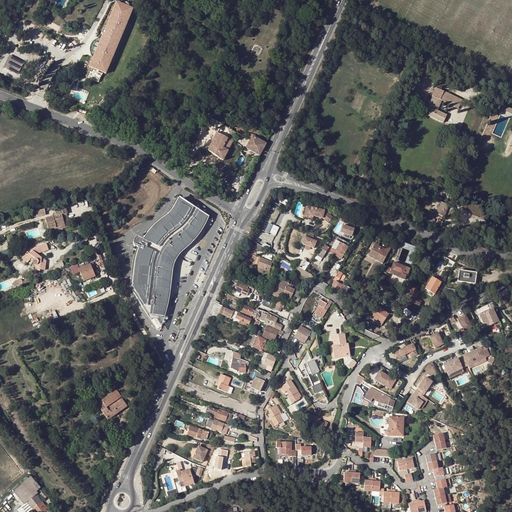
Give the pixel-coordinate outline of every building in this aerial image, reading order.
[(103,73),(106,74),(112,58),(114,59),(130,22),(128,21),(133,7),(131,6),(131,4),(127,3),(126,4),(117,1),(106,28),(104,27),(102,32),(104,33),(102,36),(94,56),(89,67),(100,71),(103,73)] [(94,55),(94,56),(102,36),(98,37),(97,38),(94,40),(91,44),(91,46),(91,50),(92,53),(94,55)] [(3,67),(18,75),(25,62),(10,54),(3,67)] [(86,76),(94,79),(95,77),(96,74),(88,71),(86,76)] [(98,83),(99,82),(96,80),(97,77),(98,75),(96,74),(95,77),(94,79),(86,76),(85,77),(88,79),(91,81),(95,81),(98,83)] [(479,83),(470,79),(467,87),(475,91),(479,83)] [(433,96),(431,100),(429,103),(427,109),(430,111),(428,116),(443,123),(446,115),(436,111),(441,100),(458,108),(462,101),(436,88),(432,96),(433,96)] [(232,130),(206,114),(203,122),(219,129),(208,150),(223,160),(233,141),(228,138),(232,130)] [(233,138),(234,138),(237,133),(232,130),(228,138),(232,140),(233,138)] [(264,141),(253,135),(252,136),(246,148),(259,156),(266,144),(263,142),(264,141)] [(236,187),(242,174),(236,172),(231,185),(236,187)] [(245,186),(249,178),(243,176),(240,183),(245,186)] [(146,316),(161,317),(166,303),(168,289),(169,275),(170,265),(173,259),(180,251),(188,244),(195,237),(201,227),(206,217),(176,198),(171,207),(166,214),(158,219),(150,226),(139,239),(132,236),(129,243),(135,247),(133,252),(129,266),(127,288),(146,316)] [(448,205),(441,202),(436,214),(444,217),(446,211),(448,205)] [(282,207),(272,203),(259,230),(269,234),(273,225),(282,207)] [(328,224),(333,217),(325,211),(306,207),(304,217),(313,219),(314,216),(321,218),(328,224)] [(48,229),(54,228),(60,226),(61,230),(65,228),(61,214),(66,213),(65,209),(55,212),(56,215),(45,218),(48,229)] [(279,228),(273,225),(270,233),(275,236),(279,228)] [(354,229),(343,226),(340,233),(344,234),(343,237),(349,239),(350,236),(352,237),(354,229)] [(314,236),(307,233),(302,244),(306,246),(304,248),(309,250),(311,247),(314,249),(316,242),(312,240),(314,236)] [(346,252),(348,247),(336,240),(331,249),(330,252),(337,256),(342,259),(344,256),(346,252)] [(379,244),(376,242),(369,256),(383,264),(391,247),(388,245),(385,250),(378,246),(379,244)] [(329,248),(323,244),(317,256),(322,259),(329,248)] [(416,247),(407,244),(405,249),(414,252),(416,247)] [(27,252),(24,256),(29,260),(31,258),(33,261),(32,262),(32,263),(33,264),(34,265),(35,265),(35,270),(39,271),(40,270),(44,270),(46,261),(37,254),(48,250),(47,246),(32,251),(33,251),(30,254),(27,252)] [(255,267),(257,268),(269,272),(272,262),(260,258),(259,258),(256,266),(255,267)] [(451,270),(455,264),(456,263),(448,259),(444,266),(451,270)] [(57,269),(65,266),(63,260),(55,263),(57,269)] [(310,264),(306,261),(301,269),(305,271),(310,264)] [(403,274),(406,267),(394,262),(390,273),(397,277),(404,280),(406,276),(405,275),(403,274)] [(79,269),(80,272),(83,279),(94,274),(90,264),(79,269)] [(73,275),(80,272),(79,269),(78,267),(71,270),(73,275)] [(305,272),(297,267),(294,272),(294,273),(295,275),(308,282),(311,275),(305,272)] [(338,271),(335,277),(334,280),(337,282),(340,278),(342,274),(338,271)] [(476,273),(459,271),(459,272),(457,272),(456,280),(458,281),(458,282),(475,284),(476,273)] [(441,283),(432,277),(425,288),(430,291),(428,294),(433,297),(441,283)] [(290,288),(291,285),(279,279),(279,280),(275,289),(273,289),(270,295),(278,299),(279,294),(283,295),(290,299),(294,290),(290,288)] [(238,282),(234,292),(240,295),(240,294),(241,292),(245,293),(247,289),(249,291),(253,292),(254,289),(238,282)] [(331,288),(341,293),(345,286),(342,284),(341,286),(335,282),(331,288)] [(300,299),(304,291),(298,289),(297,291),(295,297),(300,299)] [(416,289),(412,296),(409,300),(412,303),(420,291),(416,289)] [(294,290),(290,299),(289,302),(292,303),(295,297),(297,291),(294,290)] [(323,316),(332,302),(329,300),(326,304),(319,300),(318,302),(318,304),(318,305),(319,307),(316,312),(319,314),(317,316),(319,316),(320,314),(323,316)] [(285,304),(278,301),(275,309),(280,312),(282,308),(283,309),(285,304)] [(426,315),(428,312),(418,307),(414,304),(412,307),(426,315)] [(254,310),(244,305),(241,312),(251,316),(254,310)] [(389,314),(377,306),(370,315),(382,324),(389,314)] [(234,312),(222,307),(219,313),(231,319),(234,312)] [(479,315),(483,323),(485,322),(487,326),(488,327),(499,321),(492,309),(479,315)] [(55,310),(49,313),(52,319),(59,316),(55,310)] [(250,320),(238,314),(236,319),(240,321),(239,323),(246,326),(247,324),(248,324),(250,320)] [(267,316),(263,314),(260,319),(259,320),(264,322),(264,324),(273,328),(277,329),(278,330),(280,331),(282,326),(276,323),(276,322),(273,321),(275,318),(268,315),(267,316)] [(382,324),(370,315),(369,317),(381,326),(382,324)] [(463,316),(455,321),(463,334),(470,329),(463,316)] [(259,323),(256,322),(251,333),(254,335),(259,323)] [(407,327),(404,323),(391,331),(394,336),(407,327)] [(301,325),(294,336),(305,343),(312,332),(301,325)] [(276,331),(266,326),(262,336),(262,337),(274,342),(277,334),(278,331),(277,331),(278,330),(277,329),(276,331)] [(332,336),(333,345),(333,346),(332,346),(334,356),(349,354),(348,350),(347,350),(346,344),(344,334),(332,336)] [(435,334),(427,337),(433,349),(441,345),(435,334)] [(257,337),(254,335),(249,345),(252,346),(257,337)] [(266,341),(257,337),(252,346),(252,347),(262,352),(262,350),(265,345),(266,341)] [(333,346),(333,345),(330,345),(332,359),(349,356),(349,354),(334,356),(332,346),(333,346)] [(410,345),(392,353),(395,359),(407,354),(409,358),(415,355),(410,345)] [(471,353),(464,356),(469,366),(475,363),(488,357),(491,355),(488,349),(484,350),(483,347),(476,350),(471,353)] [(237,354),(233,352),(232,357),(230,369),(236,372),(236,373),(239,373),(246,374),(246,366),(248,366),(249,362),(241,360),(241,356),(237,354)] [(266,354),(262,364),(267,366),(266,369),(266,370),(271,372),(276,358),(266,354)] [(462,357),(462,356),(444,365),(446,369),(448,372),(449,375),(463,369),(467,367),(462,357)] [(497,359),(493,356),(489,362),(493,365),(497,359)] [(356,363),(352,359),(347,365),(351,369),(356,363)] [(319,371),(317,367),(314,360),(303,365),(313,386),(320,383),(318,378),(317,375),(316,374),(317,373),(319,371)] [(465,372),(463,369),(449,375),(451,378),(465,372)] [(373,379),(387,388),(393,379),(389,376),(388,377),(379,371),(373,379)] [(268,386),(275,374),(272,372),(271,374),(266,372),(261,383),(268,386)] [(228,393),(230,387),(228,386),(231,378),(221,374),(217,383),(219,384),(220,384),(219,389),(228,393)] [(124,386),(127,378),(120,375),(114,385),(122,389),(124,386)] [(424,378),(412,396),(411,395),(406,403),(416,410),(421,403),(424,404),(427,400),(421,397),(431,383),(424,378)] [(286,391),(289,395),(290,397),(288,398),(292,403),(300,399),(299,398),(301,397),(298,392),(297,390),(290,380),(286,382),(288,386),(282,389),(284,392),(286,391)] [(113,388),(99,398),(94,402),(97,405),(100,409),(108,420),(113,416),(127,406),(113,388)] [(391,399),(371,388),(365,399),(372,403),(373,399),(379,402),(378,403),(379,403),(386,406),(389,406),(394,408),(396,401),(391,400),(391,399)] [(234,412),(236,413),(237,409),(236,409),(238,402),(230,399),(228,406),(227,409),(234,412)] [(406,404),(404,408),(410,412),(413,408),(406,404)] [(100,409),(97,405),(89,410),(93,414),(100,409)] [(268,409),(270,413),(272,418),(270,419),(275,426),(283,421),(279,414),(280,413),(276,405),(268,409)] [(227,417),(231,418),(232,414),(219,409),(219,411),(208,407),(206,412),(217,416),(216,418),(225,421),(227,417)] [(315,419),(316,417),(306,413),(302,421),(308,424),(309,421),(313,423),(311,428),(319,432),(322,427),(325,429),(328,423),(324,421),(324,423),(319,421),(315,419)] [(404,418),(392,417),(391,430),(388,430),(387,430),(386,431),(386,432),(385,433),(385,434),(385,435),(386,436),(387,436),(388,437),(403,437),(404,418)] [(228,428),(228,426),(224,424),(224,423),(219,421),(218,422),(216,430),(221,432),(221,433),(226,434),(228,428)] [(209,432),(191,426),(190,429),(188,435),(201,439),(201,438),(205,439),(207,434),(208,435),(209,432)] [(364,437),(364,433),(357,432),(356,432),(355,442),(364,443),(364,437)] [(444,433),(434,435),(436,443),(446,440),(444,433)] [(372,438),(364,437),(364,443),(364,447),(372,448),(372,438)] [(446,440),(436,443),(438,450),(447,448),(446,440)] [(280,454),(284,454),(287,454),(287,456),(296,456),(296,450),(292,450),(292,442),(277,442),(277,448),(280,448),(280,454)] [(205,449),(198,446),(193,458),(203,462),(206,454),(208,451),(212,453),(215,447),(207,444),(205,449)] [(241,453),(242,459),(245,458),(246,466),(247,468),(251,468),(251,463),(256,462),(255,452),(241,453)] [(428,464),(438,461),(436,453),(426,456),(428,464)] [(413,459),(405,461),(407,470),(416,468),(413,459)] [(407,470),(405,461),(398,463),(400,471),(407,470)] [(433,470),(439,468),(438,461),(428,464),(430,471),(433,470)] [(446,475),(444,467),(439,468),(433,470),(436,477),(446,475)] [(176,472),(179,483),(183,482),(185,487),(194,484),(189,469),(181,472),(180,470),(176,472)] [(352,482),(353,469),(349,469),(349,471),(345,471),(344,481),(352,482)] [(357,469),(353,469),(352,482),(360,482),(361,472),(357,472),(357,469)] [(30,485),(35,481),(31,476),(24,482),(20,485),(17,488),(21,492),(30,485)] [(365,479),(365,489),(373,489),(373,477),(370,476),(370,479),(365,479)] [(373,477),(373,489),(381,490),(381,489),(381,480),(377,479),(377,477),(373,477)] [(448,487),(449,487),(448,484),(452,483),(451,478),(447,479),(437,482),(439,489),(444,488),(448,487)] [(40,488),(35,481),(30,485),(35,492),(37,490),(40,488)] [(448,487),(444,488),(439,489),(434,491),(436,498),(446,495),(445,489),(449,488),(448,487)] [(47,496),(40,488),(37,490),(45,499),(47,496)] [(384,490),(384,495),(384,500),(392,501),(392,488),(388,488),(388,490),(384,490)] [(392,488),(392,501),(400,501),(400,498),(400,491),(396,491),(396,489),(392,488)] [(49,511),(48,510),(36,494),(26,501),(27,502),(32,509),(34,511),(49,511)] [(438,505),(444,504),(448,503),(453,502),(451,494),(446,495),(436,498),(438,505)] [(414,503),(409,504),(411,511),(419,511),(416,499),(413,500),(414,503)] [(416,499),(419,511),(420,511),(427,510),(425,501),(421,502),(420,499),(416,499)] [(32,509),(27,502),(24,505),(17,510),(18,511),(28,511),(30,511),(32,509)]
